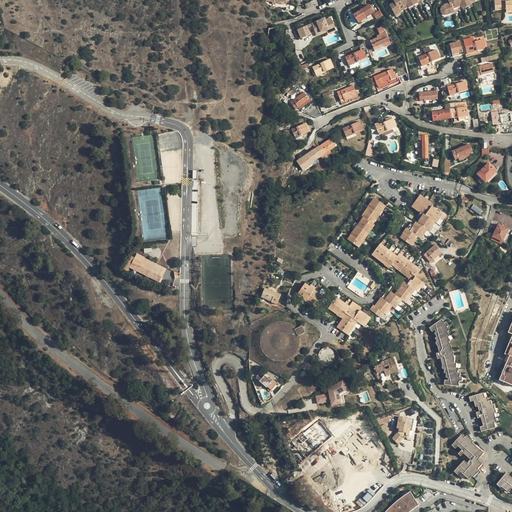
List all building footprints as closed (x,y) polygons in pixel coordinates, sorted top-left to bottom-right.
[(393,0),(395,3),(390,6),(395,14),(401,11),(402,12),(409,8),(409,9),(418,4),(417,2),(416,0),(393,0)] [(445,16),(446,15),(455,12),(454,10),(461,6),(462,9),(472,5),(471,3),(470,0),(471,0),(448,0),(450,3),(443,6),(442,7),(441,8),(441,9),(441,10),(441,12),(441,13),(442,14),(445,16)] [(511,12),(511,0),(509,0),(510,1),(502,2),(501,0),(500,0),(495,0),(495,10),(506,9),(506,13),(511,12)] [(354,15),(358,23),(362,21),(362,20),(374,13),(369,5),(354,15)] [(373,14),(377,20),(383,17),(380,11),(373,14)] [(321,20),(297,30),(301,39),(310,35),(307,29),(313,27),(316,35),(321,33),(320,30),(328,27),(330,33),(336,30),(330,18),(325,21),(322,22),(321,20)] [(369,30),(367,26),(358,31),(361,35),(369,30)] [(285,46),(287,27),(269,29),(266,45),(285,46)] [(321,33),(316,35),(317,36),(326,32),(327,34),(330,33),(328,27),(320,30),(321,33)] [(370,41),(374,51),(385,46),(384,45),(389,42),(383,27),(377,29),(380,34),(379,35),(380,37),(370,41)] [(461,40),(450,43),(455,60),(457,59),(459,59),(458,55),(465,53),(466,57),(478,54),(487,52),(486,48),(483,39),(474,42),(473,37),(464,40),(465,44),(466,48),(463,48),(462,44),(461,40)] [(427,67),(429,73),(437,71),(434,63),(433,64),(432,61),(440,58),(436,49),(418,57),(422,66),(420,66),(422,69),(427,67)] [(345,57),(349,66),(366,58),(363,50),(345,57)] [(501,57),(501,50),(482,55),(483,62),(501,57)] [(312,71),(314,76),(334,68),(331,59),(323,63),(321,64),(312,67),(314,70),(312,71)] [(480,76),(481,78),(489,76),(488,73),(494,72),(492,63),(475,67),(478,76),(480,76)] [(371,85),(374,92),(399,81),(397,77),(396,78),(393,69),(374,77),(378,85),(376,86),(375,83),(371,85)] [(453,95),(454,97),(461,95),(460,92),(468,90),(466,81),(448,86),(450,96),(453,95)] [(338,92),(343,105),(360,98),(359,95),(358,96),(354,86),(338,92)] [(323,94),(325,100),(333,97),(331,91),(323,94)] [(416,96),(417,105),(434,103),(434,99),(438,99),(437,91),(419,93),(419,96),(416,96)] [(304,92),(290,102),(292,105),(295,103),(298,108),(300,109),(312,100),(311,99),(309,99),(304,92)] [(322,116),(315,102),(303,111),(318,117),(322,116)] [(451,109),(452,118),(454,118),(455,121),(469,119),(467,107),(455,109),(451,109)] [(432,112),(433,121),(443,120),(443,119),(452,118),(451,109),(446,110),(432,112)] [(491,112),(493,124),(511,122),(511,113),(498,114),(498,111),(491,112)] [(375,124),(381,137),(398,130),(393,119),(379,125),(378,123),(375,124)] [(343,128),(347,137),(364,130),(361,121),(343,128)] [(292,130),(296,138),(310,132),(306,123),(292,130)] [(319,153),(321,157),(322,156),(327,153),(335,147),(331,140),(320,147),(322,151),(319,153)] [(428,140),(419,140),(419,152),(423,151),(423,144),(428,143),(428,140)] [(423,151),(419,152),(419,159),(428,158),(428,154),(431,154),(430,146),(428,146),(428,143),(423,144),(423,151)] [(452,151),(455,160),(458,159),(469,154),(473,153),(469,144),(452,151)] [(307,155),(312,162),(317,159),(321,157),(319,153),(322,151),(320,147),(307,155)] [(489,163),(478,174),(486,182),(497,172),(489,163)] [(404,234),(401,238),(411,246),(418,237),(421,239),(427,230),(428,232),(435,222),(436,223),(442,214),(432,207),(433,205),(420,196),(412,207),(417,210),(416,210),(421,214),(417,219),(420,221),(418,224),(417,223),(414,227),(410,224),(407,230),(406,229),(403,233),(404,234)] [(351,236),(348,241),(359,248),(375,226),(373,225),(386,207),(375,199),(372,204),(371,203),(368,208),(366,206),(362,212),(365,214),(362,217),(364,218),(359,225),(356,223),(353,228),(355,230),(351,236)] [(471,208),(479,214),(482,210),(474,204),(471,208)] [(491,224),(497,223),(490,240),(502,244),(509,228),(499,223),(511,222),(511,216),(510,217),(501,213),(494,213),(493,217),(493,219),(491,224)] [(375,306),(371,310),(382,318),(385,313),(387,315),(393,307),(396,309),(402,300),(406,303),(416,291),(417,292),(420,288),(422,289),(425,284),(416,277),(421,271),(399,255),(397,258),(380,245),(372,256),(385,265),(384,266),(389,269),(389,268),(394,272),(396,269),(407,277),(404,281),(405,282),(401,286),(402,287),(396,295),(392,292),(390,296),(387,293),(383,298),(382,298),(379,302),(379,303),(376,307),(375,306)] [(436,246),(424,255),(428,259),(431,257),(434,260),(438,256),(438,257),(442,253),(436,246)] [(158,264),(137,253),(131,266),(161,282),(167,269),(158,264)] [(511,270),(501,299),(507,301),(511,288),(511,270)] [(480,272),(477,277),(481,281),(485,276),(480,272)] [(306,284),(298,295),(302,298),(300,301),(305,305),(307,302),(311,305),(312,305),(316,308),(324,297),(315,291),(316,289),(311,286),(310,288),(306,284)] [(266,289),(262,298),(269,301),(272,292),(266,289)] [(272,292),(269,301),(273,302),(274,298),(279,300),(281,296),(272,292)] [(345,319),(338,328),(349,336),(358,322),(366,327),(372,318),(361,311),(363,309),(354,303),(351,307),(337,298),(330,309),(338,315),(343,319),(343,318),(345,319)] [(156,322),(153,317),(147,322),(150,327),(156,322)] [(444,380),(444,385),(456,386),(456,382),(459,382),(459,377),(457,377),(457,373),(455,372),(455,368),(453,368),(453,363),(452,362),(452,358),(451,358),(450,355),(451,355),(450,350),(449,351),(448,348),(449,347),(447,344),(449,343),(446,339),(448,337),(445,334),(447,333),(445,329),(446,327),(444,323),(442,324),(439,321),(429,328),(432,332),(435,330),(436,332),(434,333),(436,337),(435,338),(437,342),(435,343),(437,347),(439,353),(436,354),(437,359),(440,358),(442,365),(442,369),(444,369),(444,373),(446,374),(446,378),(448,378),(448,381),(444,380)] [(306,333),(303,327),(296,330),(294,327),(290,324),(287,323),(285,322),(280,322),(275,322),(272,324),(267,327),(264,331),(262,333),(261,337),(260,343),(261,348),(262,351),(265,355),(268,358),(272,360),(275,362),(278,362),(281,362),(283,362),(286,361),(289,360),(292,359),(294,356),(298,352),(299,349),(300,346),(300,340),(300,336),(306,333)] [(509,356),(499,381),(511,385),(511,323),(508,333),(511,334),(511,335),(504,355),(509,356)] [(381,365),(374,368),(377,374),(384,371),(386,376),(398,371),(393,359),(381,363),(381,365)] [(268,387),(271,391),(278,384),(274,381),(273,382),(266,376),(260,382),(267,388),(268,387)] [(330,395),(316,397),(318,405),(331,402),(332,407),(341,405),(339,395),(348,390),(343,382),(329,390),(330,395)] [(339,395),(341,405),(344,404),(343,398),(350,394),(348,390),(339,395)] [(480,427),(481,432),(493,428),(491,424),(494,423),(492,414),(494,414),(491,405),(489,406),(488,401),(486,402),(485,398),(482,398),(481,394),(469,397),(470,402),(474,401),(475,407),(478,406),(479,411),(481,410),(482,414),(480,414),(479,412),(476,413),(477,418),(480,417),(483,426),(480,427)] [(380,425),(390,421),(388,416),(378,420),(380,425)] [(398,432),(392,439),(397,444),(405,436),(405,433),(406,433),(407,428),(410,428),(412,419),(399,417),(397,428),(399,429),(398,432)] [(304,457),(332,435),(320,420),(292,441),(304,457)] [(463,461),(455,470),(458,473),(460,471),(467,478),(470,474),(473,477),(484,465),(478,459),(484,452),(480,449),(479,450),(472,443),(473,442),(465,436),(464,438),(460,435),(451,446),(454,449),(457,447),(460,450),(457,454),(460,456),(463,453),(470,460),(469,460),(467,462),(467,463),(467,464),(463,461)] [(511,478),(505,473),(497,482),(501,486),(500,487),(508,492),(511,488),(511,489),(511,478)] [(367,502),(374,494),(370,490),(362,498),(367,502)] [(405,511),(407,511),(412,507),(417,504),(410,492),(405,495),(399,499),(395,504),(390,508),(386,511),(385,511),(405,511)]
